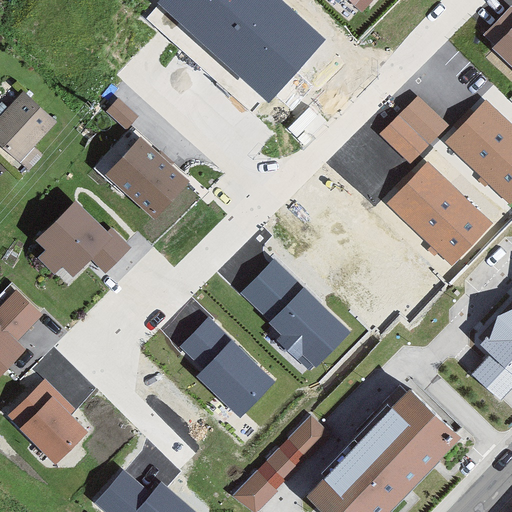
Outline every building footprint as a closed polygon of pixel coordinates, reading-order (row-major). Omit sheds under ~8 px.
[(106,32),(128,43),(145,12),(123,0),(106,32)] [(160,0),(145,17),(252,112),(271,90),(292,109),(314,85),(292,67),(298,60),(293,56),(314,34),(319,37),(277,0),(160,0)] [(511,11),(493,31),(503,40),(511,31),(511,11)] [(511,34),(503,44),(511,52),(511,34)] [(433,141),(454,121),(423,90),(403,109),(433,141)] [(41,156),(31,147),(52,121),(21,94),(6,110),(0,104),(0,145),(27,170),(41,156)] [(511,113),(492,95),(450,139),(511,198),(511,113)] [(154,213),(184,180),(139,139),(109,172),(154,213)] [(144,224),(154,213),(109,172),(99,183),(144,224)] [(106,274),(132,248),(112,230),(107,232),(77,201),(36,241),(46,251),(39,258),(56,275),(63,268),(74,278),(93,261),(106,274)] [(283,251),(243,291),(322,369),(362,330),(283,251)] [(0,366),(18,348),(12,342),(38,314),(16,294),(0,310),(0,366)] [(250,413),(284,378),(216,311),(181,345),(250,413)] [(511,312),(485,341),(496,352),(475,373),(502,398),(511,388),(511,312)] [(52,375),(14,409),(61,461),(99,427),(52,375)] [(399,402),(388,392),(381,401),(390,411),(312,492),(332,511),(376,511),(454,430),(412,389),(399,402)] [(256,509),(339,433),(320,412),(237,488),(256,509)] [(209,511),(169,475),(157,488),(132,464),(101,497),(117,511),(209,511)]
